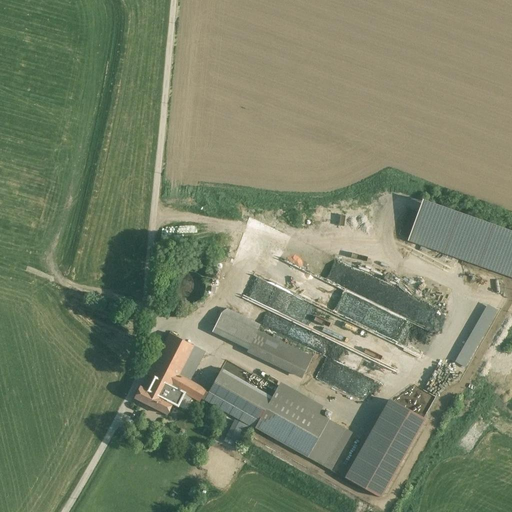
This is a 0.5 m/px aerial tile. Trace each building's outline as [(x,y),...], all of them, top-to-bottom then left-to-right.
[(511,232),(419,200),(405,238),(511,275),(511,232)] [(182,302),(188,303),(193,302),(198,299),(202,295),(204,290),(204,284),(202,279),(198,274),(193,271),(188,270),(182,271),(177,274),(173,279),(172,284),(172,290),(174,295),(177,300),(182,302)] [(314,354),(222,308),(210,331),(302,377),(314,354)] [(195,350),(167,333),(131,395),(160,412),(174,388),(196,401),(199,395),(204,387),(181,374),(195,350)] [(204,387),(199,395),(250,425),(274,383),(223,354),(204,387)] [(328,415),(274,383),(250,425),(305,456),(325,420),(328,415)] [(407,387),(397,403),(422,417),(433,398),(428,395),(428,394),(423,391),(421,395),(407,387)] [(422,420),(385,399),(342,475),(378,496),(422,420)] [(238,447),(248,425),(233,419),(223,441),(238,447)] [(344,430),(325,420),(305,456),(323,466),(344,430)]
